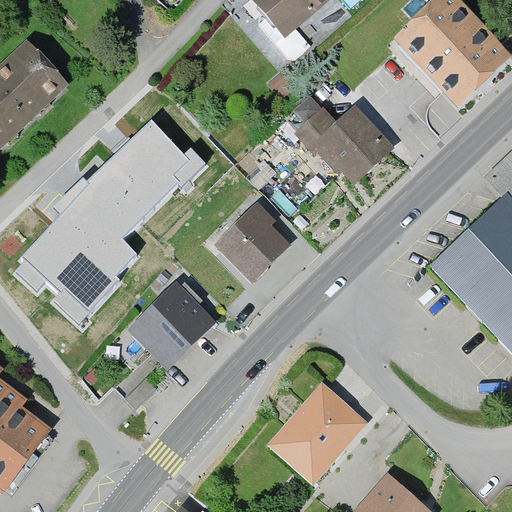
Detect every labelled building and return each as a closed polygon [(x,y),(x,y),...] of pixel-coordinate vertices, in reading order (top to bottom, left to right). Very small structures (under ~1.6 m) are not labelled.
[(249,0),(285,41),(333,0),(249,0)] [(509,57),(451,0),(433,0),(388,46),(454,111),(509,57)] [(0,153),(67,91),(24,45),(0,67),(0,153)] [(268,89),(280,104),(298,89),(286,74),(268,89)] [(389,154),(351,109),(330,126),(311,102),(294,115),(303,126),(290,136),(310,161),(315,157),(333,178),(338,175),(349,188),(389,154)] [(198,170),(152,120),(88,182),(22,258),(89,317),(138,257),(122,239),(198,170)] [(511,164),(486,190),(506,211),(433,280),(511,362),(511,164)] [(272,225),(255,207),(212,249),(249,288),(287,251),(267,230),(272,225)] [(213,325),(173,286),(124,334),(164,373),(213,325)] [(136,404),(159,386),(152,376),(128,394),(136,404)] [(0,493),(1,494),(46,430),(15,409),(22,400),(0,384),(0,493)] [(364,427),(319,388),(267,449),(312,487),(364,427)] [(429,511),(385,476),(355,511),(429,511)]
